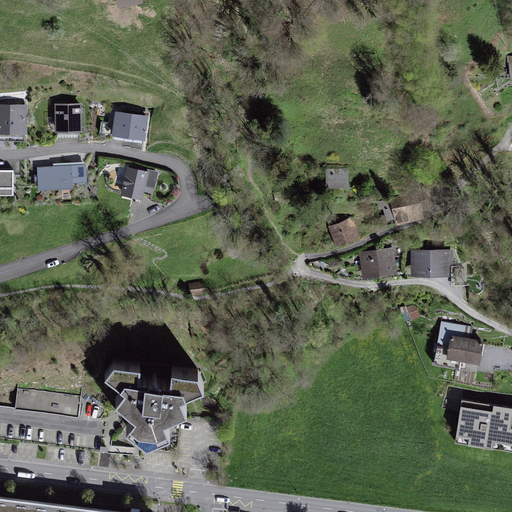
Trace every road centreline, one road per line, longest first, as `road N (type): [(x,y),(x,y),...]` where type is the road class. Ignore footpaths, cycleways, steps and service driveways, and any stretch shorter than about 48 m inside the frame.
road 1 (unclassified): [(0,272),(164,219),(186,203),(192,187),(184,169),(154,157),(76,146),(0,154)]
road 2 (primary): [(353,511),(0,466)]
road 3 (residential): [(300,261),(304,274),(368,286),(434,284),(511,336)]
